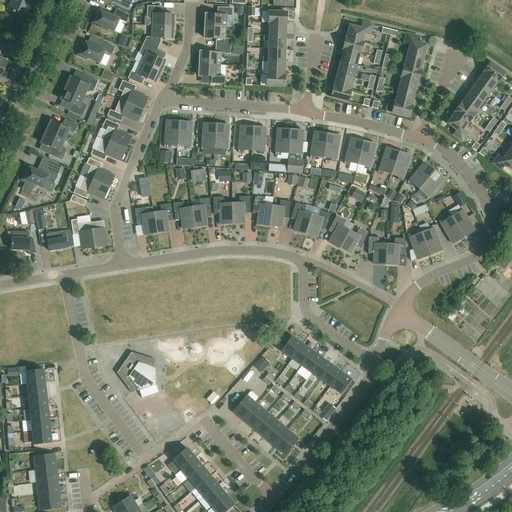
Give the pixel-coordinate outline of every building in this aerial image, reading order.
[(33,0),(12,0),(8,10),(24,18),(31,4),(33,0)] [(127,10),(131,0),(112,0),(111,3),(127,10)] [(389,6),(387,11),(398,14),(400,9),(389,6)] [(153,21),(153,26),(174,27),(175,20),(173,20),(173,15),(161,14),(161,7),(148,7),(147,18),(153,21)] [(204,19),(203,26),(225,27),(226,16),(232,16),(232,9),(218,8),(218,15),(205,15),(205,19),(204,19)] [(129,17),(116,11),(113,18),(100,12),(98,17),(96,16),(92,25),(101,29),(101,27),(114,32),(119,20),(126,23),(129,17)] [(269,24),(286,24),(287,13),(269,12),(269,23),(269,24)] [(345,39),(363,43),(363,42),(362,42),(364,33),(370,35),(373,25),(362,23),(361,28),(350,26),(349,27),(348,27),(347,32),(348,32),(347,38),(346,38),(345,39)] [(269,36),(285,37),(285,30),(286,30),(286,24),(269,24),(269,36)] [(174,34),(174,27),(153,26),(152,38),(147,38),(144,44),(157,50),(160,42),(160,38),(172,39),(172,34),(174,34)] [(225,39),(225,27),(203,26),(203,33),(205,34),(204,38),(217,39),(216,46),(230,47),(230,40),(225,39)] [(410,45),(408,53),(423,57),(425,52),(426,52),(427,47),(426,47),(426,45),(417,43),(418,37),(406,34),(404,44),(410,45)] [(269,36),(269,49),(285,50),(286,43),(285,43),(285,37),(269,36)] [(130,38),(122,38),(123,48),(131,47),(130,38)] [(363,43),(345,39),(343,49),(360,53),(363,43)] [(114,49),(102,43),(99,50),(86,44),(84,49),(82,48),(78,57),(86,61),(87,59),(99,64),(105,53),(111,56),(114,49)] [(154,56),(157,50),(144,44),(139,54),(144,59),(142,64),(161,73),(164,66),(163,66),(165,61),(154,56)] [(230,54),(230,47),(216,46),(216,53),(200,52),(200,57),(198,57),(198,64),(220,65),(220,53),(230,54)] [(285,50),(269,49),(268,58),(263,58),(263,62),(284,63),(284,56),(285,56),(285,50)] [(340,62),(356,66),(359,54),(360,54),(360,53),(343,49),(343,50),(344,50),(342,56),(341,55),(340,62)] [(423,57),(408,53),(405,65),(421,69),(422,65),(422,64),(423,57)] [(390,56),(385,55),(382,68),(387,70),(390,56)] [(284,63),(263,62),(268,62),(268,75),(267,75),(285,76),(285,69),(284,69),(284,63)] [(337,75),(353,78),(356,66),(340,62),(338,68),(339,68),(337,75)] [(483,73),(497,83),(497,82),(498,83),(505,73),(490,63),(483,73)] [(161,73),(142,64),(137,74),(131,72),(128,79),(141,84),(144,78),(155,83),(157,78),(159,79),(161,73)] [(220,65),(198,64),(198,71),(199,71),(199,76),(211,77),(211,84),(225,85),(225,77),(219,77),(220,65)] [(421,69),(405,65),(405,66),(404,66),(402,72),(398,71),(397,76),(401,77),(418,82),(421,70),(420,70),(420,69),(421,70),(421,69)] [(106,71),(104,80),(118,84),(120,75),(106,71)] [(476,83),(489,93),(497,83),(483,73),(480,77),(481,78),(476,83)] [(284,87),(285,76),(267,75),(266,87),(284,87)] [(350,91),(353,78),(337,75),(336,81),(335,81),(333,87),(351,91),(350,91)] [(64,88),(83,97),(86,92),(92,92),(97,83),(84,77),(81,83),(70,78),(68,83),(67,82),(64,88)] [(418,82),(401,77),(401,78),(402,78),(399,89),(414,93),(416,88),(417,88),(418,82)] [(123,93),(119,100),(142,110),(148,98),(133,92),(136,87),(122,81),(118,91),(123,93)] [(468,93),(482,103),(489,93),(476,83),(473,88),(472,88),(468,93)] [(351,91),(333,87),(331,98),(348,102),(351,91)] [(81,102),(83,97),(64,88),(61,95),(62,96),(60,100),(71,105),(69,112),(81,117),(86,107),(81,102)] [(414,93),(399,89),(396,102),(412,106),(413,100),(412,100),(414,93)] [(475,113),(482,103),(468,93),(465,98),(465,99),(462,103),(475,113)] [(504,103),(509,106),(511,100),(511,99),(508,97),(507,98),(504,96),(501,100),(504,102),(504,103)] [(142,110),(119,100),(114,112),(110,110),(107,116),(121,122),(123,116),(137,122),(142,110)] [(386,112),(409,118),(412,106),(396,102),(389,100),(386,112)] [(455,114),(468,123),(469,123),(476,113),(475,113),(462,103),(462,104),(461,103),(454,113),(455,113),(455,114)] [(504,103),(500,109),(504,112),(509,106),(504,103)] [(468,123),(455,114),(451,118),(448,122),(447,124),(456,130),(453,135),(462,142),(468,133),(463,130),(468,123)] [(489,124),(493,127),(497,121),(493,118),(489,124)] [(101,129),(106,131),(103,139),(126,149),(131,137),(117,131),(119,126),(106,120),(101,129)] [(47,126),(44,132),(64,141),(69,130),(74,132),(77,126),(64,121),(62,127),(50,122),(48,126),(47,126)] [(170,145),(177,146),(179,122),(166,121),(164,148),(165,148),(165,147),(170,148),(170,145)] [(192,123),(179,122),(177,146),(185,146),(185,149),(190,149),(192,123)] [(498,128),(502,131),(504,128),(506,125),(502,122),(498,128)] [(214,148),(216,125),(203,124),(201,150),(202,150),(207,150),(207,148),(214,148)] [(489,124),(485,130),(489,133),(493,127),(489,124)] [(216,125),(214,148),(222,149),(222,151),(226,152),(227,152),(229,126),(216,125)] [(251,151),(253,127),(240,126),(238,153),(239,153),(244,153),(244,150),(251,151)] [(266,128),(253,127),(251,151),(259,151),(259,154),(263,155),(264,155),(266,128)] [(498,128),(494,133),(498,136),(502,131),(498,128)] [(281,153),(288,154),(290,130),(277,129),(275,156),(276,156),(276,155),(281,156),(281,153)] [(290,130),(288,154),(296,154),(296,157),(300,157),(301,157),(303,131),(290,130)] [(61,146),(64,141),(44,132),(41,139),(43,139),(41,144),(52,149),(49,155),(61,161),(66,151),(61,146)] [(316,156),(323,158),(327,134),(314,132),(310,159),(311,159),(311,158),(315,159),(316,156)] [(340,136),(327,134),(323,158),(331,159),(330,161),(335,162),(336,163),(340,136)] [(350,163),(357,165),(363,142),(351,138),(344,164),(345,164),(350,165),(350,163)] [(121,161),(126,149),(103,139),(98,151),(93,149),(90,155),(104,161),(106,155),(121,161)] [(376,145),(363,142),(357,165),(365,166),(364,169),(369,170),(376,145)] [(480,146),(475,143),(471,148),(476,151),(480,146)] [(391,174),(399,152),(387,148),(378,173),(383,175),(384,172),(391,174)] [(487,151),(483,148),(479,154),(483,157),(487,151)] [(173,164),(173,152),(162,152),(162,164),(173,164)] [(399,152),(391,174),(398,177),(397,179),(402,181),(411,156),(399,152)] [(511,155),(508,152),(503,159),(498,156),(492,164),(501,170),(505,165),(511,170),(511,155)] [(109,188),(114,176),(100,170),(102,164),(89,158),(86,164),(91,166),(86,178),(109,188)] [(303,161),(288,160),(287,174),(302,175),(303,161)] [(263,162),(263,171),(271,170),(271,162),(263,162)] [(419,189),(434,171),(424,163),(407,183),(408,184),(411,187),(413,184),(419,189)] [(331,167),(330,177),(339,179),(340,168),(331,167)] [(27,174),(25,173),(21,181),(30,185),(30,184),(51,193),(55,185),(53,184),(58,174),(45,168),(42,174),(29,168),(27,174)] [(211,194),(211,168),(186,168),(186,170),(180,170),(180,181),(193,181),(193,194),(211,194)] [(311,169),(310,175),(320,177),(321,170),(311,169)] [(221,171),(221,182),(232,182),(232,171),(221,171)] [(444,179),(434,171),(419,189),(425,194),(423,196),(427,199),(426,199),(427,200),(444,179)] [(245,182),(254,182),(254,174),(245,174),(245,182)] [(290,186),(309,188),(310,178),(291,176),(290,186)] [(103,200),(109,188),(86,178),(81,190),(76,188),(73,193),(87,199),(89,194),(103,200)] [(35,199),(39,191),(31,188),(27,196),(35,199)] [(353,197),(363,203),(369,195),(359,188),(353,197)] [(73,195),(70,201),(84,207),(86,201),(73,195)] [(448,206),(457,203),(455,196),(446,199),(448,206)] [(220,224),(232,224),(232,204),(224,204),(224,197),(213,198),(213,215),(219,214),(220,224)] [(232,204),(232,224),(244,224),(244,214),(250,214),(250,197),(239,197),(239,204),(232,204)] [(257,224),(269,226),(272,206),(264,205),(265,198),(254,197),(252,214),(258,215),(257,224)] [(192,208),(195,227),(207,226),(206,216),(211,215),(209,198),(198,200),(199,206),(192,208)] [(383,207),(391,208),(393,200),(385,198),(383,207)] [(279,207),(272,206),(269,226),(281,228),(283,218),(289,219),(291,202),(280,201),(279,207)] [(183,229),(195,227),(192,208),(184,209),(183,202),(173,204),(175,220),(181,220),(183,229)] [(305,234),(311,215),(304,213),(306,206),(295,203),(290,219),(296,221),(293,230),(305,234)] [(153,213),(157,233),(169,231),(167,222),(173,221),(171,204),(160,206),(161,212),(153,213)] [(157,233),(153,213),(146,214),(145,208),(134,210),(137,226),(143,225),(144,235),(157,233)] [(458,213),(452,217),(464,237),(475,231),(461,208),(461,209),(457,211),(458,213)] [(33,211),(35,223),(37,223),(39,230),(46,229),(43,209),(33,211)] [(23,226),(35,223),(33,211),(25,212),(26,216),(21,217),(23,226)] [(311,215),(305,234),(317,238),(320,228),(326,230),(331,214),(320,211),(318,217),(311,215)] [(328,243),(339,249),(349,231),(342,227),(345,222),(336,216),(328,231),(333,234),(328,243)] [(464,237),(452,217),(445,221),(444,219),(440,221),(439,221),(453,244),(464,237)] [(91,223),(78,225),(77,220),(71,221),(73,235),(79,234),(81,250),(94,248),(91,223)] [(94,248),(107,246),(103,221),(91,223),(94,248)] [(428,230),(421,233),(430,255),(442,251),(432,226),(427,228),(428,230)] [(349,231),(339,249),(350,255),(355,246),(360,249),(368,234),(359,229),(356,235),(349,231)] [(49,251),(67,248),(65,241),(68,241),(66,231),(60,232),(46,235),(47,241),(49,251)] [(29,232),(12,232),(11,238),(11,250),(28,251),(28,255),(36,253),(33,239),(29,239),(29,238),(29,232)] [(418,260),(430,255),(421,233),(414,236),(413,233),(409,235),(408,235),(418,260)] [(295,246),(305,247),(306,235),(295,235),(295,246)] [(373,264),(386,265),(386,245),(379,244),(379,238),(368,237),(368,254),(374,254),(373,264)] [(394,245),(386,245),(386,265),(398,265),(398,256),(404,256),(405,239),(394,238),(394,245)] [(266,268),(266,315),(282,315),(283,268),(266,268)] [(222,272),(155,280),(157,296),(200,291),(201,296),(206,295),(205,290),(220,288),(220,294),(232,292),(230,277),(222,278),(222,272)] [(499,272),(494,277),(500,282),(505,277),(499,272)] [(139,283),(131,284),(133,296),(142,295),(139,283)] [(108,338),(123,335),(113,287),(97,290),(102,316),(103,315),(108,338)] [(292,337),(281,351),(291,359),(302,344),(292,337)] [(312,351),(302,344),(291,359),(301,366),(312,351)] [(266,365),(279,351),(276,348),(263,362),(266,365)] [(312,351),(301,366),(311,373),(321,358),(312,351)] [(155,360),(131,353),(117,373),(132,393),(138,389),(139,391),(156,385),(155,367),(153,367),(155,360)] [(331,365),(321,358),(311,373),(320,380),(331,365)] [(292,361),(282,372),(289,378),(299,366),(292,361)] [(341,372),(331,365),(320,380),(330,387),(341,372)] [(43,370),(25,372),(27,384),(45,382),(43,370)] [(253,372),(246,382),(251,385),(258,375),(253,372)] [(351,380),(341,372),(330,387),(340,394),(351,380)] [(269,373),(266,377),(272,382),(275,378),(269,373)] [(266,377),(263,381),(269,386),(272,382),(266,377)] [(278,378),(275,382),(280,385),(281,387),(284,383),(278,378)] [(27,384),(28,396),(46,394),(45,382),(27,384)] [(273,385),(270,389),(277,394),(280,390),(273,385)] [(287,385),(284,389),(291,394),(294,390),(287,385)] [(217,395),(213,392),(206,400),(210,404),(217,395)] [(297,393),(294,397),(300,402),(303,398),(297,393)] [(28,396),(29,408),(47,406),(46,394),(28,396)] [(284,394),(281,398),(287,403),(290,399),(284,394)] [(247,396),(233,412),(243,421),(257,405),(247,396)] [(306,400),(303,404),(309,409),(312,405),(306,400)] [(294,402),(291,406),(297,411),(300,407),(294,402)] [(329,404),(319,417),(325,421),(335,409),(329,404)] [(267,413),(257,405),(243,421),(254,429),(267,413)] [(29,408),(31,420),(49,418),(47,406),(29,408)] [(315,408),(312,412),(319,416),(322,413),(315,408)] [(305,410),(302,414),(308,419),(311,415),(305,410)] [(278,422),(267,413),(254,429),(264,438),(278,422)] [(31,420),(32,432),(50,430),(49,418),(31,420)] [(288,430),(278,422),(264,438),(274,446),(288,430)] [(50,430),(32,432),(33,445),(51,443),(50,430)] [(298,439),(288,430),(274,446),(285,455),(298,439)] [(308,439),(300,447),(304,450),(312,442),(308,439)] [(173,460),(181,469),(195,458),(187,448),(173,460)] [(55,454),(34,456),(35,470),(56,468),(55,454)] [(181,469),(189,479),(203,467),(195,458),(181,469)] [(159,474),(166,468),(163,464),(156,471),(159,474)] [(189,479),(196,488),(210,476),(203,467),(189,479)] [(56,468),(35,470),(37,483),(58,481),(56,468)] [(155,476),(151,479),(156,486),(157,485),(160,483),(155,476)] [(196,488),(204,497),(218,486),(210,476),(196,488)] [(155,486),(151,479),(147,482),(151,489),(155,486)] [(58,481),(37,483),(38,497),(59,494),(58,481)] [(168,492),(163,485),(159,488),(164,495),(168,492)] [(204,497),(212,506),(226,495),(218,486),(204,497)] [(59,494),(38,497),(40,510),(61,508),(59,494)] [(164,501),(159,494),(155,497),(157,500),(160,504),(164,501)] [(175,501),(169,494),(166,496),(171,504),(175,501)] [(212,506),(216,511),(224,511),(234,504),(226,495),(212,506)] [(130,496),(112,507),(115,511),(130,511),(138,507),(130,496)] [(186,498),(181,503),(186,509),(191,503),(186,498)]
